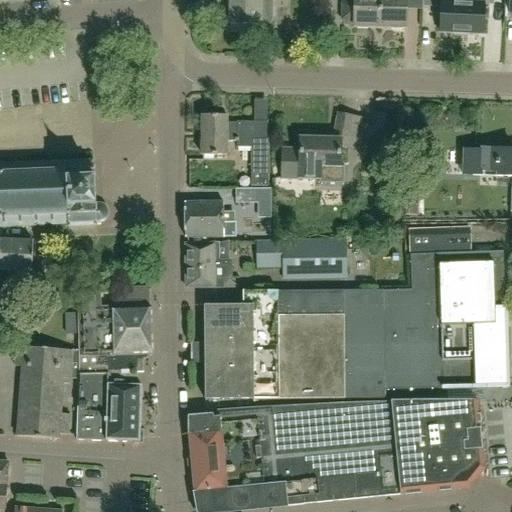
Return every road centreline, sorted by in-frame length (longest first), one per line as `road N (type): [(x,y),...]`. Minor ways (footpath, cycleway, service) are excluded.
road 1 (residential): [(174,74),(168,460)]
road 2 (residential): [(511,83),(174,74)]
road 3 (tertiary): [(0,25),(171,9)]
road 4 (residential): [(296,511),(465,500)]
road 5 (residential): [(168,460),(0,453)]
